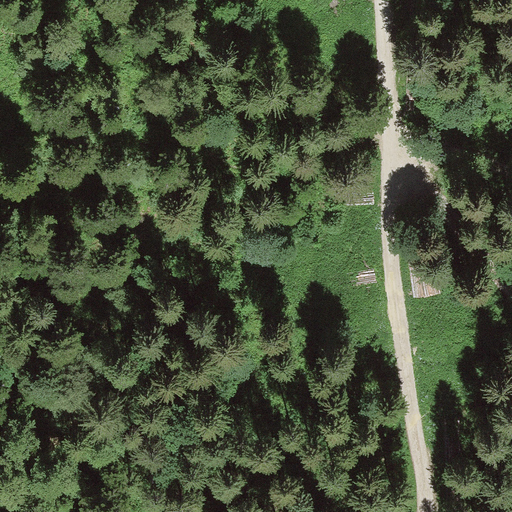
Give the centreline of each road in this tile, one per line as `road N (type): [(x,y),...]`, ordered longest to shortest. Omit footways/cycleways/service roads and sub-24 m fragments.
road 1 (track): [(424,511),(384,0)]
road 2 (track): [(0,93),(39,74),(76,71),(113,84),(223,161),(259,176),(294,174),(333,158),(391,112)]
road 3 (track): [(511,284),(393,151),(442,150),(511,175)]
